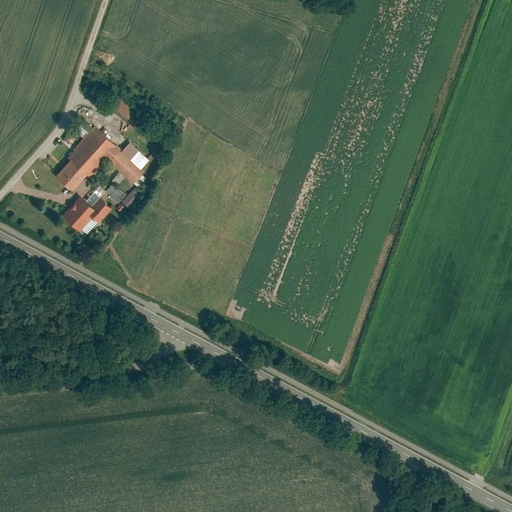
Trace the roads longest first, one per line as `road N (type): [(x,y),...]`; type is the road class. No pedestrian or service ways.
road 1 (tertiary): [(511,511),(184,336)]
road 2 (residential): [(0,198),(67,121),(106,0)]
road 3 (tertiary): [(184,336),(0,237)]
road 4 (unclassified): [(0,377),(166,351),(184,336)]
